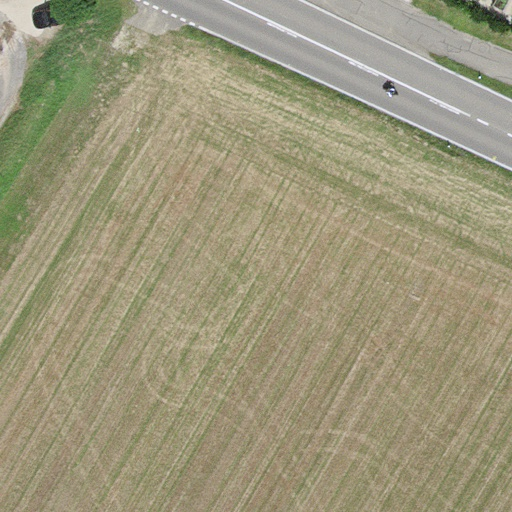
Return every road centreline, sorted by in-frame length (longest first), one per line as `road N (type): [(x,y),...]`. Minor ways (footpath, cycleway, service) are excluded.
road 1 (primary): [(511,130),(230,0)]
road 2 (track): [(388,0),(511,57)]
